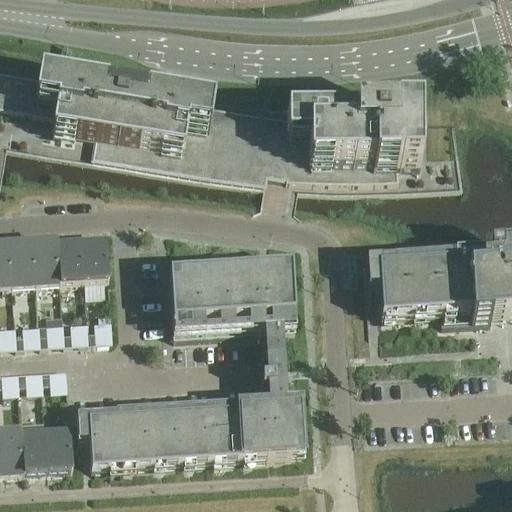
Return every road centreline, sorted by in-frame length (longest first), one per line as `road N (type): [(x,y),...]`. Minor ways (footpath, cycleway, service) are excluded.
road 1 (residential): [(341,480),(332,277),(315,243),(169,221),(0,228)]
road 2 (tertiary): [(0,25),(270,66),(370,62),(511,29)]
road 3 (tertiary): [(478,0),(325,29),(0,7)]
road 4 (residential): [(341,480),(0,502)]
